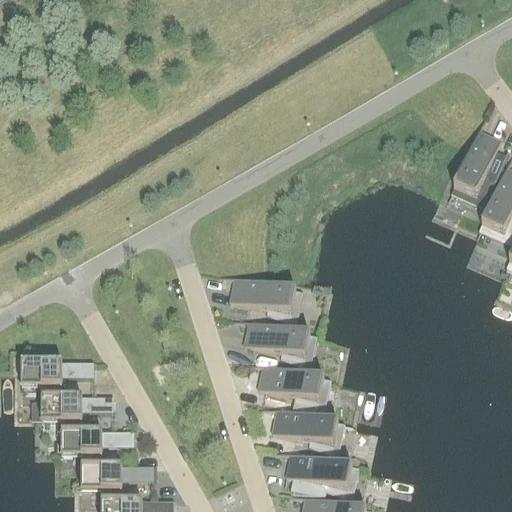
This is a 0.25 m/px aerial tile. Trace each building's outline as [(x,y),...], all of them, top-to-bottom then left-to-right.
[(507,161),(496,157),(500,146),(479,137),(486,122),(485,121),(463,172),(459,171),(454,184),(457,185),(453,194),(484,207),(489,188),(494,191),(507,161)] [(511,175),(507,174),(511,162),(511,159),(481,231),(511,244),(511,175)] [(289,330),(296,297),(287,295),(287,291),(274,288),(273,292),(271,292),(268,291),(218,280),(218,281),(218,282),(235,285),(230,308),(267,316),(266,321),(289,330)] [(310,341),(232,324),(232,326),(249,329),(244,351),(281,359),(280,364),(303,374),(310,341)] [(93,368),(48,368),(41,368),(41,364),(27,364),(27,368),(21,368),(21,392),(42,392),(42,403),(41,403),(61,403),(61,392),(62,392),(62,383),(93,383),(93,368)] [(317,418),(324,385),(247,368),(246,369),(263,373),(258,395),(295,403),(294,408),(317,418)] [(61,403),(41,403),(41,426),(62,426),(62,437),(61,437),(61,438),(81,438),(81,437),(81,426),(82,426),(82,418),(113,418),(113,403),(61,403)] [(331,462),(338,429),(260,412),(260,413),(277,417),(272,439),(309,447),(308,452),(331,462)] [(81,438),(61,438),(61,461),(82,461),(82,472),(81,472),(81,473),(101,473),(101,472),(101,461),(102,461),(102,452),(133,452),(133,437),(81,437),(81,438)] [(286,483),(293,485),(290,497),(325,504),(327,498),(345,506),(352,473),(274,456),(274,457),(290,461),(286,483)] [(101,473),(81,473),(81,496),(102,496),(102,507),(101,507),(121,507),(121,496),(122,496),(122,487),(153,487),(153,472),(101,472),(101,473)] [(345,511),(288,500),(288,501),(305,505),(302,511),(345,511)]
